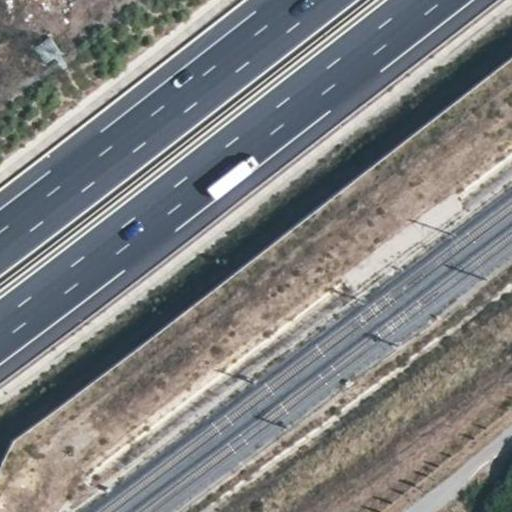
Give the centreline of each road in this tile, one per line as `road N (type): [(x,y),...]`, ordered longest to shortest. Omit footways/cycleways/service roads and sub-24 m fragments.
road 1 (motorway): [(0,331),(429,0)]
road 2 (motorway): [(313,0),(0,242)]
